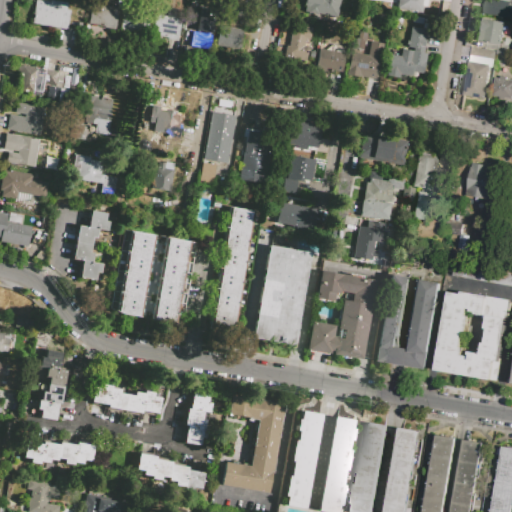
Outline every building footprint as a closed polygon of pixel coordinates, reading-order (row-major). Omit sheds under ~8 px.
[(69,10),(67,29),(31,23),(34,0),(52,0),(66,2),(65,9),(69,10)] [(304,0),(338,0),(335,21),(312,17),(312,15),(303,13),(305,6),(303,6),(304,0)] [(396,0),(420,0),(419,12),(395,8),(396,0)] [(486,0),(498,0),(511,2),(511,19),(484,14),(486,0)] [(91,3),(123,8),(119,30),(88,24),(91,3)] [(124,8),(150,12),(146,34),(120,29),(124,8)] [(155,14),(181,19),(177,40),(167,38),(168,37),(151,34),(155,14)] [(483,19),(504,23),(501,45),(479,41),(483,19)] [(291,25),(310,28),(309,38),(304,37),(302,45),(307,46),(306,52),(308,52),(306,61),(283,57),(286,45),(288,46),(291,25)] [(223,26),(243,29),(241,40),(221,36),(223,26)] [(409,27),(425,30),(421,50),(406,47),(409,27)] [(208,49),(210,31),(189,29),(187,47),(208,49)] [(356,31),(366,33),(363,50),(353,49),(356,31)] [(349,52),(366,55),(369,40),(382,42),(376,78),(346,73),(349,52)] [(473,47),(497,51),(496,59),(472,55),(473,47)] [(389,53),(398,55),(399,48),(425,53),(420,81),(385,75),(389,53)] [(318,49),(344,53),(341,72),(314,67),(318,49)] [(470,61),(490,65),(488,77),(511,81),(511,99),(485,95),(484,99),(464,96),(470,61)] [(18,64),(65,72),(64,73),(62,86),(62,87),(43,84),(41,95),(13,90),(18,64)] [(71,75),(72,72),(79,73),(76,86),(69,85),(71,75)] [(62,86),(64,73),(71,75),(69,85),(69,88),(62,86)] [(85,94),(111,99),(109,111),(111,112),(107,135),(93,132),(94,126),(86,124),(86,123),(83,122),(84,117),(81,116),(85,94)] [(9,114),(24,117),(24,114),(14,112),(16,102),(44,107),(39,135),(6,129),(9,114)] [(176,110),(174,122),(181,123),(179,138),(157,135),(157,133),(153,133),(154,123),(148,122),(150,105),(166,107),(166,109),(176,110)] [(211,112),(234,116),(226,163),(203,159),(211,112)] [(243,116),(259,118),(256,132),(270,134),(263,182),(238,178),(246,131),(241,130),(243,116)] [(284,143),(313,150),(318,126),(289,119),(284,143)] [(84,140),(87,127),(72,124),(69,138),(84,140)] [(137,128),(149,130),(146,153),(134,151),(137,128)] [(5,162),(7,152),(16,153),(17,151),(2,149),(5,133),(38,139),(33,168),(5,162)] [(362,134),(406,141),(402,165),(358,159),(362,134)] [(150,147),(159,149),(156,164),(148,163),(150,147)] [(416,156),(418,156),(418,152),(428,154),(428,158),(436,159),(428,220),(412,218),(416,191),(423,192),(423,188),(412,186),(416,156)] [(101,183),(99,193),(113,195),(116,177),(99,174),(101,161),(90,159),(90,156),(78,154),(76,162),(80,163),(77,179),(101,183)] [(285,177),(289,156),(313,160),(309,180),(300,179),(300,180),(296,180),(294,191),(281,189),(283,177),(285,177)] [(153,166),(157,166),(157,161),(165,162),(165,161),(173,163),(169,190),(150,187),(153,166)] [(201,162),(214,164),(211,184),(198,182),(201,162)] [(473,163),(489,165),(489,170),(492,170),(487,200),(468,197),(472,168),(473,168),(473,163)] [(0,182),(2,169),(32,174),(31,179),(47,182),(45,197),(16,192),(15,199),(0,197),(1,189),(0,189),(0,182)] [(364,182),(368,182),(368,178),(367,178),(368,170),(387,173),(387,175),(403,177),(401,189),(391,187),(389,202),(362,198),(364,182)] [(402,187),(413,188),(411,201),(400,199),(402,187)] [(361,200),(389,203),(387,219),(359,216),(361,200)] [(279,202),(305,206),(301,228),(276,223),(279,202)] [(228,207),(254,212),(235,325),(209,321),(228,207)] [(97,229),(86,227),(89,210),(105,213),(104,221),(108,221),(107,231),(97,229)] [(0,211),(7,213),(5,221),(30,226),(26,248),(0,243),(0,211)] [(7,221),(8,212),(21,215),(20,223),(7,221)] [(357,226),(364,227),(365,220),(383,223),(380,242),(373,241),(371,250),(376,251),(375,256),(372,256),(372,260),(352,256),(357,226)] [(454,223),(464,225),(463,235),(470,236),(468,252),(457,250),(460,236),(452,235),(454,223)] [(74,242),(77,226),(86,227),(97,229),(95,239),(91,238),(90,245),(74,242)] [(131,231),(151,235),(137,317),(117,314),(131,231)] [(164,238),(187,241),(173,323),(151,319),(164,238)] [(81,260),(72,259),(74,242),(90,245),(89,252),(92,253),(90,262),(81,260)] [(336,260),(320,257),(322,243),(339,245),(336,260)] [(266,245),(308,252),(293,346),(250,339),(266,245)] [(78,277),(81,260),(90,262),(101,264),(100,273),(95,272),(94,280),(78,277)] [(511,286),(453,277),(455,264),(511,273),(511,286)] [(319,271),(372,280),(359,358),(349,357),(348,359),(339,357),(339,355),(327,353),(327,354),(305,351),(310,321),(337,326),(342,299),(349,301),(350,295),(336,293),(334,302),(324,300),(324,302),(316,300),(317,298),(315,298),(319,271)] [(388,274),(409,278),(399,341),(397,341),(395,348),(409,350),(421,280),(441,283),(427,368),(374,360),(388,274)] [(450,293),(462,295),(463,292),(510,299),(496,382),(437,372),(450,293)] [(14,327),(15,317),(31,319),(30,330),(14,327)] [(0,331),(2,332),(1,338),(9,340),(6,353),(0,351),(0,331)] [(42,367),(37,366),(39,356),(44,357),(45,349),(62,352),(59,369),(42,367)] [(47,384),(48,377),(41,376),(42,367),(59,369),(65,370),(63,387),(47,384)] [(156,414),(159,397),(152,396),(152,392),(143,390),(143,393),(134,391),(133,396),(118,393),(119,389),(109,387),(109,384),(102,383),(101,387),(93,385),(90,402),(107,404),(106,408),(140,414),(141,411),(156,414)] [(57,402),(40,400),(41,391),(45,392),(47,384),(63,387),(60,403),(57,402)] [(188,409),(191,391),(207,394),(206,402),(209,403),(208,412),(202,411),(188,409)] [(229,394),(226,415),(255,420),(248,466),(222,461),(218,485),(266,493),(281,404),(262,401),(262,400),(229,394)] [(37,399),(40,400),(57,402),(54,421),(34,418),(37,399)] [(188,409),(202,411),(201,419),(204,419),(202,428),(185,425),(183,425),(186,408),(188,409)] [(301,411),(319,414),(303,509),(284,506),(286,496),(284,495),(287,476),(289,476),(292,462),(290,461),(294,440),(296,441),(298,431),(296,430),(298,419),(300,419),(301,411)] [(318,511),(334,416),(352,419),(351,428),(354,429),(352,440),(349,440),(347,451),(350,452),(346,471),(344,471),(342,486),(344,486),(340,506),(338,506),(336,511),(318,511)] [(368,423),(387,426),(371,511),(353,511),(354,504),(352,504),(355,485),(357,485),(360,471),(358,471),(361,451),(363,452),(365,442),(363,442),(365,431),(367,431),(368,423)] [(202,428),(200,438),(199,438),(198,446),(182,444),(185,425),(202,428)] [(386,511),(400,429),(419,432),(418,440),(421,441),(419,451),(416,451),(414,461),(416,461),(413,481),(411,481),(408,494),(410,494),(407,511),(386,511)] [(423,511),(437,435),(457,439),(444,511),(423,511)] [(452,511),(465,440),(484,443),(472,511),(452,511)] [(39,463),(38,465),(29,463),(29,459),(20,458),(22,441),(42,444),(39,463)] [(56,458),(56,461),(48,460),(47,465),(39,463),(42,444),(42,442),(58,444),(56,458)] [(73,463),(72,464),(63,463),(64,459),(56,458),(58,444),(59,442),(75,445),(73,463)] [(76,442),(93,445),(90,462),(82,461),(81,464),(73,463),(75,445),(76,442)] [(492,511),(504,446),(511,447),(511,509),(511,511),(492,511)] [(138,453),(154,456),(154,459),(171,462),(170,464),(168,478),(161,476),(160,480),(150,478),(150,476),(142,474),(143,471),(135,469),(138,453)] [(199,490),(203,473),(186,470),(187,467),(170,464),(168,478),(167,482),(182,484),(181,489),(192,491),(192,488),(199,490)] [(27,478),(49,481),(48,485),(59,487),(57,497),(49,496),(49,501),(46,501),(45,503),(58,505),(56,511),(33,511),(27,511),(30,489),(25,489),(27,478)] [(120,511),(122,503),(84,496),(81,511),(120,511)]
